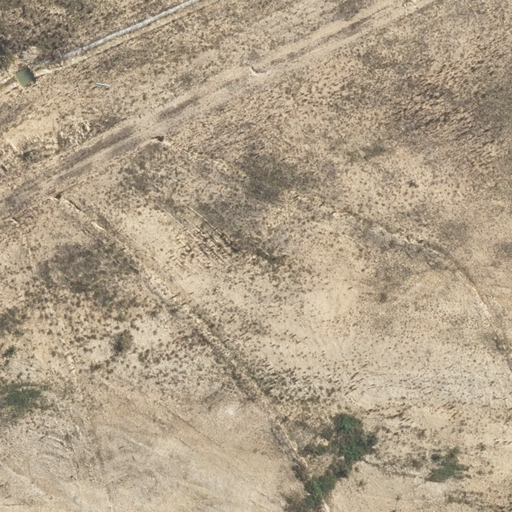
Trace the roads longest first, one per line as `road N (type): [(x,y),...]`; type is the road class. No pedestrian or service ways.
road 1 (unknown): [(161,0),(78,511)]
road 2 (unknown): [(511,331),(484,511)]
